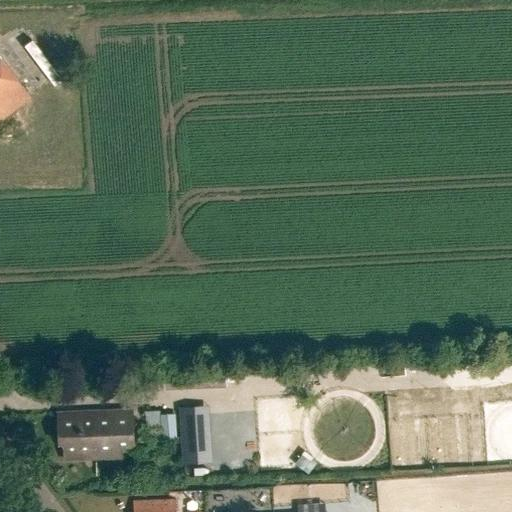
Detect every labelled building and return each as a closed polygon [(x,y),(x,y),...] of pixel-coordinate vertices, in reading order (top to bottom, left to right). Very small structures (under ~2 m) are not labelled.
[(0,61),(0,120),(28,98),(0,61)] [(165,391),(227,388),(226,369),(164,371),(165,391)] [(345,452),(368,452),(368,409),(345,410),(345,452)] [(237,445),(235,411),(187,414),(188,447),(237,445)] [(368,411),(369,437),(379,436),(378,411),(368,411)] [(127,415),(57,418),(58,444),(64,444),(64,458),(85,457),(85,459),(119,458),(118,449),(128,448),(127,415)] [(177,440),(175,415),(160,416),(162,441),(177,440)] [(174,511),(174,503),(132,504),(131,511),(174,511)]
